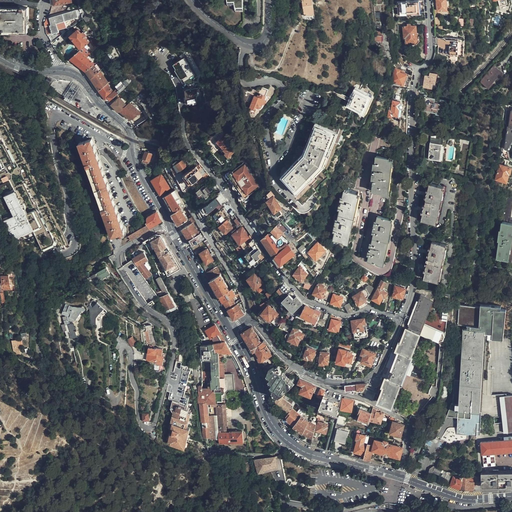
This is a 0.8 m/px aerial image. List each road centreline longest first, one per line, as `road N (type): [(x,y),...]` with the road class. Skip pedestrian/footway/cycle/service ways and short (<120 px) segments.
road 1 (residential): [(400,322),(375,311),(333,314),(278,270),(189,148),(171,74)]
road 2 (residential): [(400,322),(415,265),(414,76),(429,57),(427,0)]
road 3 (tertiary): [(397,476),(287,440),(227,328)]
road 4 (residential): [(292,365),(406,421),(397,476)]
road 5 (residential): [(249,318),(230,269),(173,179)]
road 6 (residential): [(292,365),(332,382),(367,378),(400,322)]
road 7 (tertiary): [(269,0),(267,27),(251,44),(190,0)]
road 8 (tertiary): [(57,70),(81,78),(124,124),(133,160)]
